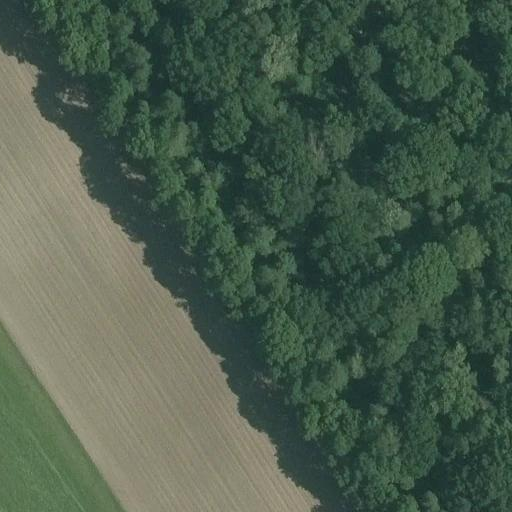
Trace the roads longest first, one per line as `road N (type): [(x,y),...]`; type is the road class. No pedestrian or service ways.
road 1 (track): [(511,453),(480,384),(418,315),(410,215),(283,0)]
road 2 (track): [(414,226),(459,58),(511,0)]
